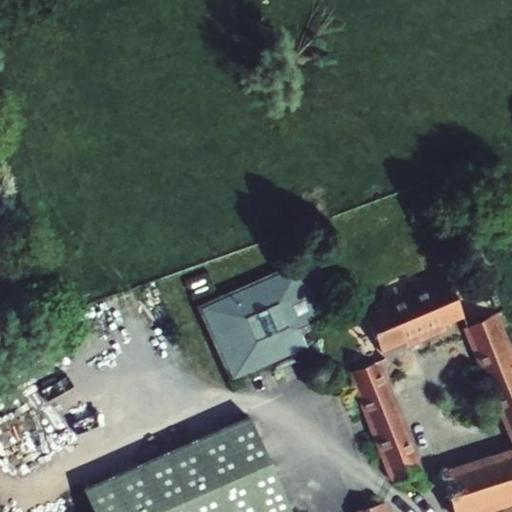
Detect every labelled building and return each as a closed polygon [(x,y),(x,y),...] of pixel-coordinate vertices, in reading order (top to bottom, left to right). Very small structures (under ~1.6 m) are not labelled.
[(291,357),(308,349),(299,330),(323,318),(299,262),(196,307),(230,384),(273,365),(291,357)] [(426,286),(364,313),(381,353),(405,343),(407,349),(446,331),(444,326),(464,318),(446,274),(424,284),(426,286)] [(502,312),(497,314),(504,328),(509,325),(502,312)] [(511,346),(504,328),(497,314),(464,330),(511,446),(511,448),(441,473),(452,511),(491,511),(511,505),(511,346)] [(291,357),(273,365),(276,371),(294,363),(291,357)] [(425,475),(380,361),(347,374),(390,481),(397,484),(425,475)] [(0,411),(0,440),(13,441),(13,457),(25,457),(26,412),(0,411)] [(290,511),(248,417),(82,491),(91,511),(290,511)] [(389,511),(386,502),(355,511),(389,511)]
